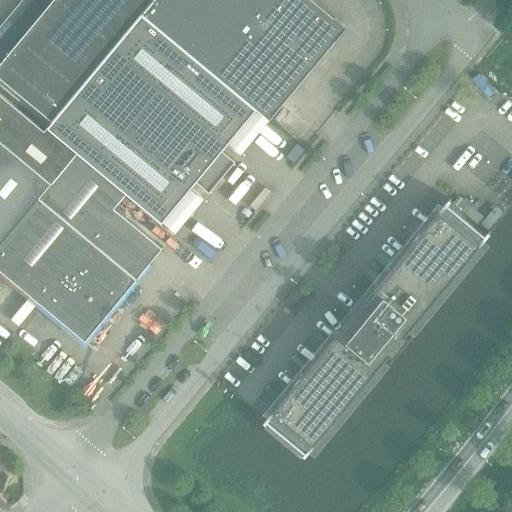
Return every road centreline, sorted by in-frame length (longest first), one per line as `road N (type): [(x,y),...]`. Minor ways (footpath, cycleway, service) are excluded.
road 1 (unclassified): [(100,497),(469,51),(448,16)]
road 2 (unclassified): [(448,16),(70,470)]
